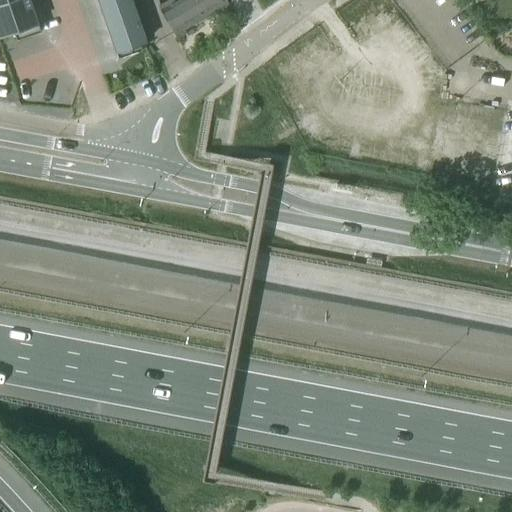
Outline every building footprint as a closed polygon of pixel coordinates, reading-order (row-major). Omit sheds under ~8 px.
[(0,0),(0,10),(30,0),(0,0)] [(30,0),(0,10),(0,37),(13,33),(16,40),(41,32),(30,0)] [(131,0),(97,0),(102,13),(132,2),(131,0)] [(226,0),(168,0),(158,6),(177,39),(186,33),(184,30),(229,4),(226,0)] [(132,2),(102,13),(110,35),(140,25),(132,2)] [(146,42),(140,25),(110,35),(118,59),(142,50),(140,44),(146,42)]
